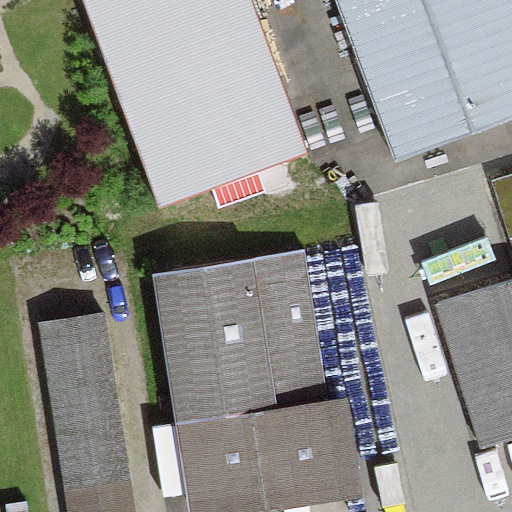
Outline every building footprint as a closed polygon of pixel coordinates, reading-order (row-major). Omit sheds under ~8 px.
[(77,0),(154,207),(302,153),(246,0),(77,0)] [(511,115),(511,16),(506,0),(332,0),(392,160),(511,115)] [(511,173),(486,181),(504,239),(511,236),(511,173)] [(153,277),(176,423),(327,399),(304,253),(153,277)] [(476,448),(511,436),(511,278),(431,304),(476,448)] [(98,313),(35,323),(61,492),(64,511),(128,511),(124,482),(98,313)] [(348,401),(176,427),(188,511),(275,511),(363,499),(348,401)]
